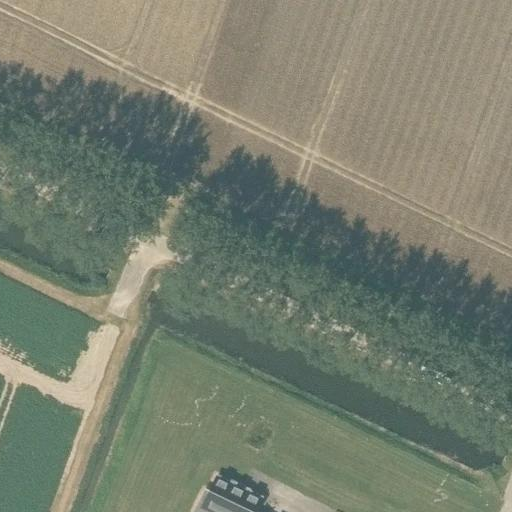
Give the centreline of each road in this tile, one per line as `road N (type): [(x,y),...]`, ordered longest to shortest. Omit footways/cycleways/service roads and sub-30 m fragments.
road 1 (unclassified): [(511,416),(0,168)]
road 2 (track): [(511,352),(0,108)]
road 3 (track): [(0,268),(128,329),(62,511)]
